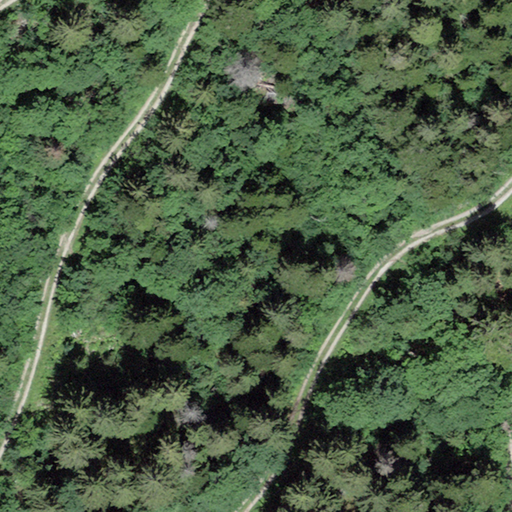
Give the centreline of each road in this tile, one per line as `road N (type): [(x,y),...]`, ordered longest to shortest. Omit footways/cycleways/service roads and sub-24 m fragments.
road 1 (track): [(0,448),(62,243),(210,0)]
road 2 (track): [(511,190),(476,218),(402,249),(337,331),(287,453),(245,511)]
